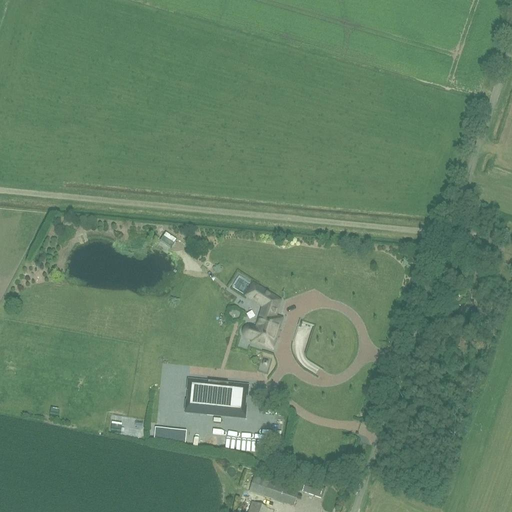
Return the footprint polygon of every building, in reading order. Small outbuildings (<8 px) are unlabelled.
[(274,344),(275,342),(282,320),(279,319),(275,318),(280,302),(254,285),(247,297),(264,308),(257,329),(251,327),(249,327),(247,328),(245,329),(244,331),(243,333),(243,335),(244,337),(246,338),(248,339),(253,341),(252,343),(269,349),(272,350),(274,344)] [(245,419),(248,386),(189,381),(186,413),(245,419)] [(257,439),(259,429),(247,425),(244,435),(257,439)] [(269,448),(271,439),(260,436),(258,445),(269,448)] [(249,492),(264,497),(293,507),(298,493),(254,478),(249,492)] [(314,496),(317,486),(305,483),(302,492),(314,496)] [(259,511),(261,506),(252,503),(248,511),(259,511)]
